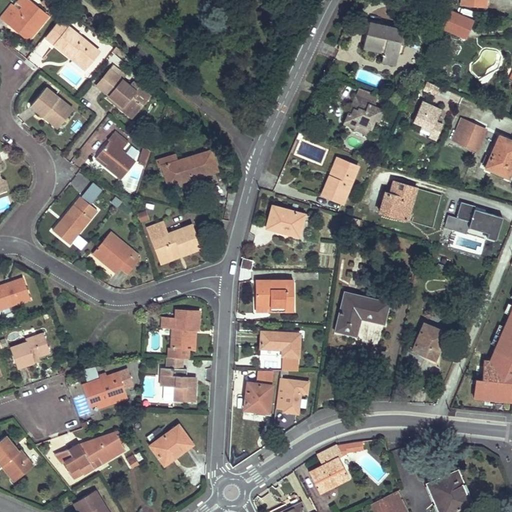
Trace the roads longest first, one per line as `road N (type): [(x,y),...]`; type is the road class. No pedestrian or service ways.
road 1 (unclassified): [(228,274),(259,162),(329,0)]
road 2 (tertiary): [(244,484),(302,445),(358,423),(416,419),(511,430)]
road 3 (unknown): [(259,162),(229,123),(76,0)]
road 4 (residential): [(6,240),(110,293),(137,295),(228,274)]
road 5 (unclassified): [(224,480),(217,453),(228,274)]
